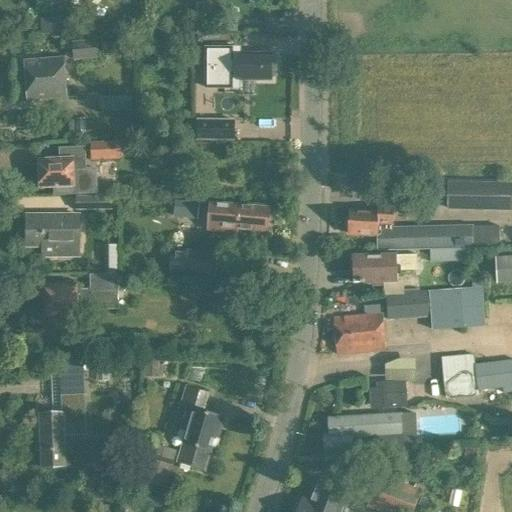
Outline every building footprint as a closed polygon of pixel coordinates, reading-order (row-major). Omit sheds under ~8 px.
[(118,0),(118,8),(129,9),(129,0),(118,0)] [(60,19),(40,20),(41,34),(61,33),(60,19)] [(276,58),(271,57),(271,54),(238,54),(238,49),(215,49),(215,37),(194,37),(194,73),(238,73),(238,80),(271,80),(271,70),(276,68),(276,58)] [(97,39),(73,40),(74,58),(98,57),(97,39)] [(25,61),(28,101),(66,97),(63,58),(25,61)] [(132,97),(100,97),(100,110),(132,110),(132,97)] [(236,122),(198,121),(198,141),(236,141),(236,122)] [(121,142),(92,144),(92,161),(121,160),(121,142)] [(36,175),(36,182),(39,185),(39,188),(54,188),(54,195),(96,193),(95,169),(85,169),(84,147),(60,148),(60,159),(38,160),(39,173),(36,175)] [(448,183),(448,207),(511,208),(511,183),(448,183)] [(186,196),(186,202),(187,202),(186,218),(197,218),(199,196),(186,196)] [(111,198),(76,198),(76,209),(111,209),(111,198)] [(268,210),(217,207),(211,207),(209,235),(236,236),(236,232),(267,233),(268,210)] [(392,228),(394,210),(377,209),(377,213),(349,212),(348,217),(346,219),(346,227),(348,229),(347,233),(376,235),(375,250),(471,249),(471,227),(392,228)] [(78,256),(78,216),(26,216),(26,246),(42,246),(42,256),(78,256)] [(218,252),(173,251),(172,277),(218,279),(218,252)] [(397,269),(396,255),(352,257),(353,283),(397,281),(397,269)] [(396,255),(397,269),(413,269),(417,266),(416,255),(396,255)] [(511,258),(496,259),(497,283),(511,282),(511,258)] [(105,264),(105,274),(118,274),(118,264),(105,264)] [(91,290),(77,290),(76,290),(76,285),(45,286),(45,317),(77,317),(77,311),(118,310),(117,276),(91,276),(91,290)] [(461,291),(430,293),(430,304),(462,302),(461,291)] [(430,304),(430,293),(385,296),(386,320),(430,317),(431,330),(464,328),(462,302),(430,304)] [(334,319),(337,355),(385,351),(382,315),(334,319)] [(477,396),(474,368),(474,358),(442,361),(445,399),(477,396)] [(81,360),(59,361),(60,374),(81,373),(81,360)] [(511,360),(474,365),(475,368),(476,390),(502,387),(503,393),(511,392),(511,360)] [(144,361),(144,376),(160,377),(160,361),(144,361)] [(406,406),(405,383),(405,380),(375,382),(375,388),(369,388),(369,407),(406,406)] [(187,387),(181,405),(177,421),(189,424),(183,443),(178,462),(204,470),(209,451),(210,452),(215,435),(218,435),(223,418),(202,412),(208,393),(187,387)] [(61,413),(39,414),(40,430),(36,430),(37,451),(41,451),(41,467),(66,466),(65,436),(84,435),(82,394),(61,395),(61,413)] [(411,412),(399,413),(401,433),(412,432),(411,412)] [(328,418),(329,437),(324,438),(325,453),(352,451),(351,436),(374,435),(375,450),(402,448),(401,433),(399,413),(328,418)] [(176,451),(153,444),(141,481),(165,488),(176,451)] [(412,511),(421,490),(378,475),(366,506),(382,511),(412,511)] [(317,511),(344,511),(346,510),(344,509),(350,492),(316,480),(308,501),(319,505),(317,511)] [(133,499),(133,490),(116,490),(116,499),(133,499)] [(163,499),(147,494),(144,502),(161,507),(163,499)] [(302,499),(297,511),(317,511),(319,505),(308,501),(302,499)]
